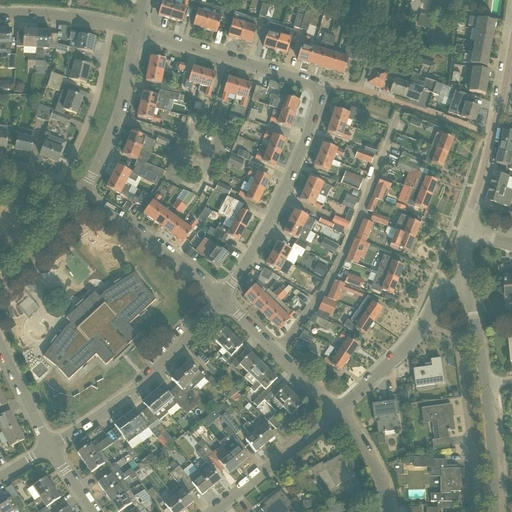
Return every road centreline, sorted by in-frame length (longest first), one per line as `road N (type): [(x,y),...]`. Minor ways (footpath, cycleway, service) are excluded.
road 1 (residential): [(220,299),(280,198),(323,86)]
road 2 (residential): [(50,447),(166,362),(220,299)]
road 3 (residential): [(511,43),(465,233)]
road 4 (residential): [(137,30),(323,86)]
road 5 (residential): [(337,411),(398,354),(438,298),(468,288)]
road 6 (residential): [(80,196),(117,119),(137,30)]
road 7 (residential): [(80,196),(136,229),(220,299)]
road 8 (residential): [(220,299),(337,411)]
road 9 (residential): [(211,511),(337,411)]
road 10 (residential): [(0,14),(137,30)]
road 11 (residential): [(495,511),(485,386)]
